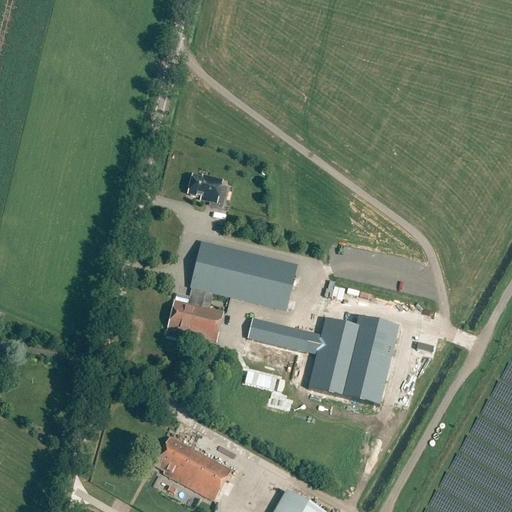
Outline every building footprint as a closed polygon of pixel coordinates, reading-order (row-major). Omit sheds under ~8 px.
[(192,178),(188,195),(190,196),(190,197),(197,199),(198,198),(201,199),(200,201),(216,205),(222,183),(206,179),(205,181),(192,178)] [(297,268),(201,244),(189,290),(191,291),(187,307),(174,304),(165,338),(176,341),(178,335),(215,345),(222,317),(201,311),(205,294),(286,314),(297,268)] [(311,336),(252,321),(247,341),(277,348),(306,355),(311,336)] [(348,400),(364,331),(324,322),(308,390),(348,400)] [(433,348),(418,345),(416,351),(432,355),(433,348)] [(163,473),(161,477),(211,505),(228,475),(168,441),(152,469),(160,474),(161,472),(163,473)] [(318,511),(285,493),(273,511),(318,511)]
